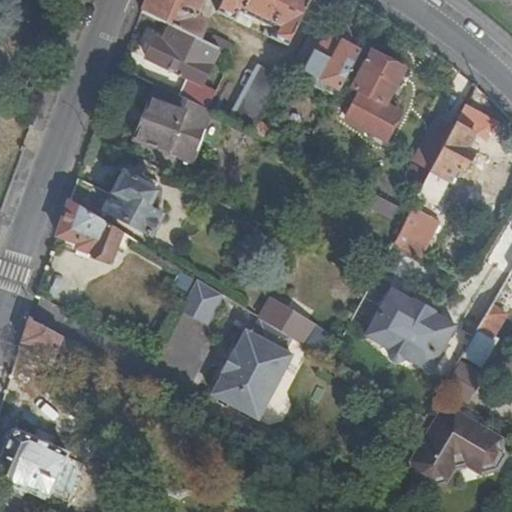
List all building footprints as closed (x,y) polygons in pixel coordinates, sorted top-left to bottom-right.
[(148,0),(144,12),(174,26),(204,41),(212,23),(200,18),(206,0),(148,0)] [(309,0),(223,0),(219,10),(250,25),(254,18),(269,25),(266,34),(289,44),(309,0)] [(511,0),(485,0),(488,0),(490,0),(497,0),(511,12),(511,0)] [(204,41),(174,26),(165,43),(156,39),(147,60),(185,79),(178,94),(208,108),(216,93),(201,85),(220,48),(204,41)] [(337,95),(359,51),(345,43),(346,39),(328,30),(327,33),(315,27),(296,62),(307,68),(328,79),(324,88),(337,95)] [(385,58),(372,51),(353,87),(360,90),(387,105),(388,102),(406,69),(402,67),(404,62),(388,53),(385,58)] [(254,131),(282,79),(262,64),(232,120),(254,131)] [(328,79),(307,68),(302,77),(324,88),(328,79)] [(178,94),(156,83),(136,140),(204,165),(225,117),(208,108),(178,94)] [(401,109),(388,102),(387,105),(360,90),(346,118),(387,138),(401,109)] [(480,118),(464,109),(456,124),(431,171),(450,180),(458,165),(464,169),(474,151),(469,147),(478,130),(474,129),(480,118)] [(431,171),(456,124),(441,115),(416,162),(431,171)] [(411,163),(402,179),(418,187),(427,172),(411,163)] [(81,178),(72,201),(103,219),(105,212),(154,238),(166,216),(149,207),(158,189),(124,172),(113,194),(81,178)] [(365,204),(391,217),(398,204),(372,191),(365,204)] [(72,201),(61,235),(79,241),(77,246),(111,258),(120,230),(103,219),(72,201)] [(410,211),(394,241),(418,254),(435,221),(411,209),(410,211)] [(200,278),(183,309),(216,326),(232,298),(200,278)] [(392,287),(367,334),(391,346),(389,349),(389,354),(391,357),(394,359),(400,360),(402,359),(406,355),(429,368),(456,323),(434,312),(435,309),(414,297),(414,300),(392,287)] [(332,359),(342,340),(277,300),(267,319),(293,335),(332,359)] [(507,310),(492,301),(464,348),(483,360),(499,336),(493,333),(507,310)] [(287,346),(293,335),(267,319),(261,316),(252,331),(246,327),(235,348),(232,347),(221,366),(224,368),(211,392),(259,417),(295,351),(287,346)] [(31,319),(23,341),(57,353),(63,337),(31,319)] [(57,353),(23,341),(22,347),(56,358),(57,353)] [(496,439),(454,413),(438,417),(411,464),(415,478),(427,485),(441,480),(450,465),(465,463),(479,471),(493,467),(501,452),(496,439)] [(49,489),(65,455),(66,452),(22,431),(11,434),(0,458),(0,482),(10,487),(13,484),(27,490),(30,485),(47,493),(49,489)] [(75,460),(65,455),(49,489),(59,493),(75,460)]
